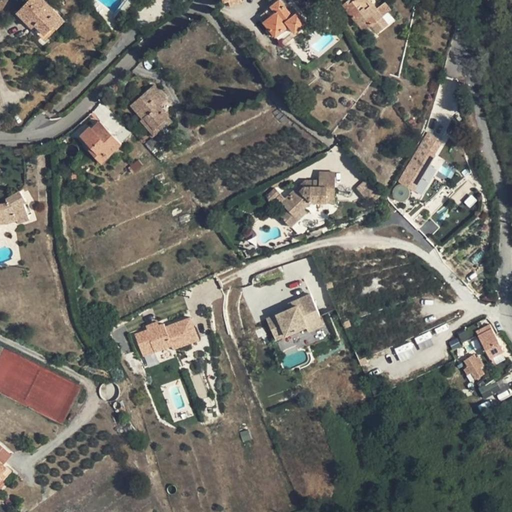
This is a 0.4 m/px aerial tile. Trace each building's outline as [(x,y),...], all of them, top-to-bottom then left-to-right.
[(30,0),(18,12),(32,26),(35,23),(45,33),(55,23),(58,26),(64,20),(43,0),(30,0)] [(275,34),(276,36),(290,25),(294,30),(295,32),(307,22),(295,7),(290,11),(280,0),(278,0),(265,11),(270,17),(266,20),(264,22),(271,30),(268,32),(272,36),(275,34)] [(366,20),(371,26),(383,16),(376,8),(371,1),(370,0),(354,0),(353,1),(352,0),(348,0),(342,4),(360,26),(366,20)] [(376,8),(383,16),(387,13),(380,5),(376,8)] [(270,17),(265,11),(261,14),(266,20),(270,17)] [(383,16),(371,26),(376,33),(388,23),(383,16)] [(58,26),(55,23),(45,33),(41,36),(45,39),(58,26)] [(280,41),(294,30),(290,25),(276,36),(280,41)] [(154,85),(131,105),(143,119),(144,117),(154,129),(158,125),(162,129),(172,121),(159,106),(166,99),(154,85)] [(141,121),(151,132),(154,129),(144,117),(143,119),(141,121)] [(122,144),(100,121),(92,128),(90,126),(80,135),(92,147),(89,149),(103,163),(122,144)] [(155,136),(162,129),(158,125),(154,129),(151,132),(155,136)] [(419,146),(398,181),(412,189),(433,154),(419,146)] [(69,191),(78,190),(76,170),(67,170),(69,191)] [(311,202),(317,202),(335,202),(335,173),(319,172),(319,180),(313,180),(313,186),(305,186),(301,190),(298,187),(282,202),(288,209),(280,215),(291,227),(307,211),(304,208),(311,202)] [(363,182),(356,187),(366,199),(372,194),(363,182)] [(0,223),(8,223),(17,220),(18,223),(30,219),(24,202),(27,201),(21,190),(6,199),(7,202),(4,204),(0,203),(0,223)] [(307,211),(317,202),(311,202),(304,208),(307,211)] [(269,318),(279,340),(310,327),(312,331),(326,325),(313,292),(298,298),(301,305),(269,318)] [(168,326),(166,322),(161,324),(160,321),(149,326),(150,329),(138,334),(147,355),(175,344),(177,349),(202,338),(193,316),(168,326)] [(479,336),(490,358),(504,350),(492,328),(479,336)] [(476,378),(483,373),(479,367),(481,365),(477,358),(474,360),(471,357),(465,360),(469,366),(465,369),(468,374),(472,371),(476,378)] [(478,386),(482,398),(500,393),(496,380),(478,386)] [(0,481),(11,470),(4,464),(12,455),(0,444),(0,481)]
